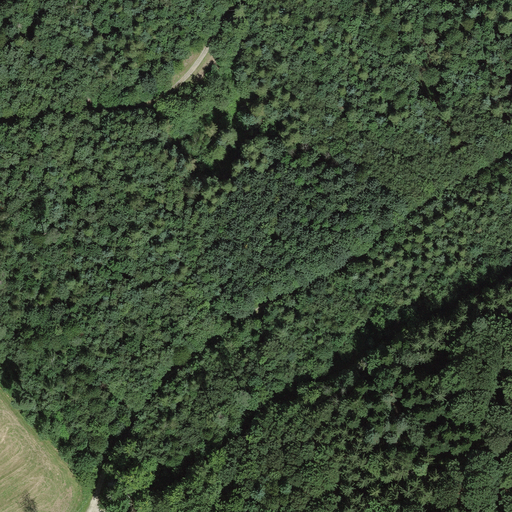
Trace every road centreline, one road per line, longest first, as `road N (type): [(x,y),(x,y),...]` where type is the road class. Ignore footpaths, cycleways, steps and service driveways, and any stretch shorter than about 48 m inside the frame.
road 1 (track): [(90,511),(114,448),(171,373),(511,151)]
road 2 (track): [(511,274),(276,401),(176,483),(112,511)]
road 3 (track): [(0,120),(168,99),(248,0)]
